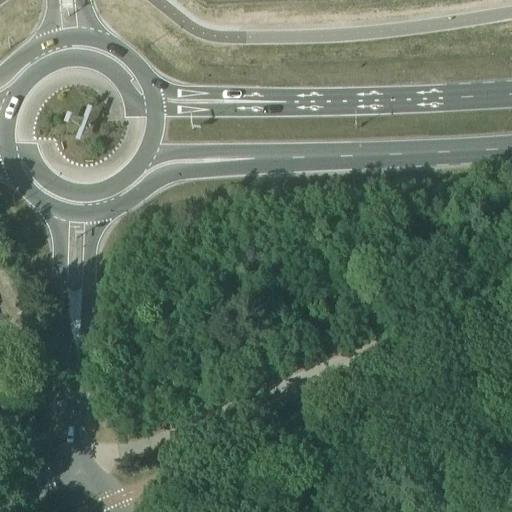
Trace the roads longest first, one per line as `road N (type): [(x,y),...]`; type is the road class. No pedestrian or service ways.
road 1 (unclassified): [(386,374),(374,355),(195,431),(75,464)]
road 2 (primary): [(240,161),(511,149)]
road 3 (primary): [(511,94),(248,103)]
road 4 (primary): [(92,214),(171,175),(240,161)]
road 5 (tertiary): [(75,464),(74,312)]
road 6 (primary): [(153,109),(99,65),(49,65)]
